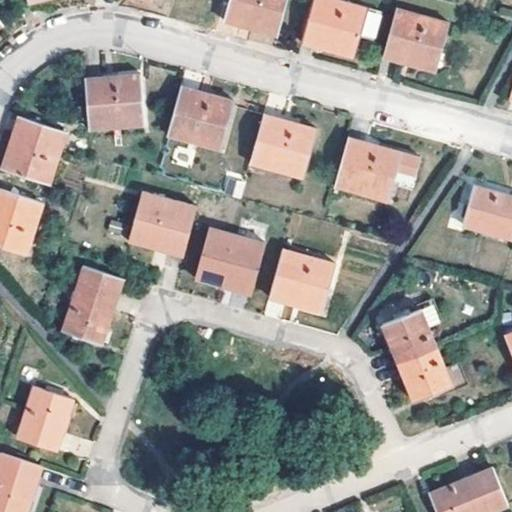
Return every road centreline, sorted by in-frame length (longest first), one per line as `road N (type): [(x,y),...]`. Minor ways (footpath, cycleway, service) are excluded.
road 1 (residential): [(511,135),(114,28),(49,38),(0,81)]
road 2 (residential): [(158,511),(102,481),(152,319),(175,308),(335,348),(357,365)]
road 3 (residential): [(396,464),(273,511)]
road 4 (residential): [(511,416),(396,464)]
